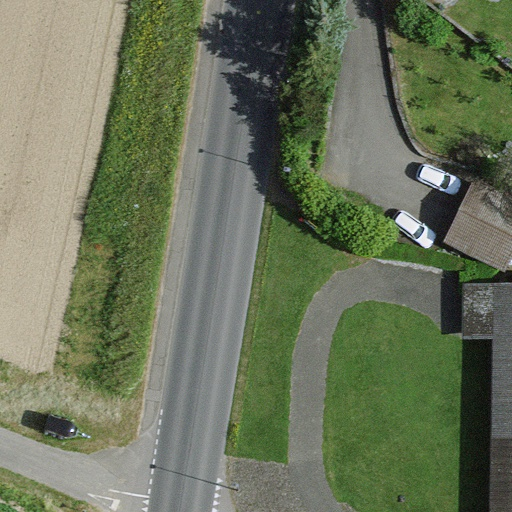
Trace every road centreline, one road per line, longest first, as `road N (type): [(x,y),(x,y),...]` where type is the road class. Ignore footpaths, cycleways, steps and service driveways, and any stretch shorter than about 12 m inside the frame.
road 1 (primary): [(178,511),(261,0)]
road 2 (unclassified): [(0,442),(163,511)]
